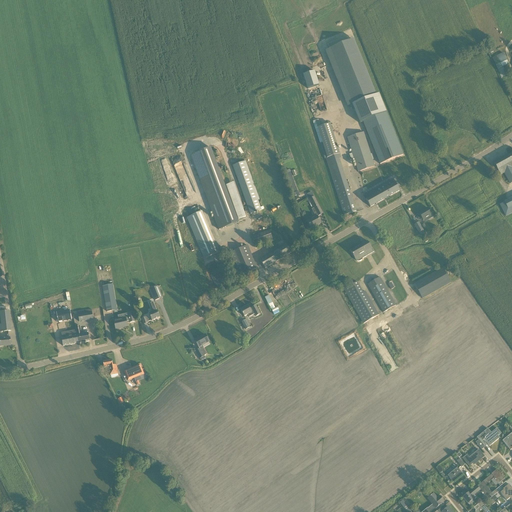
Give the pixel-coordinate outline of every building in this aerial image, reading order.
[(376,96),(353,40),(330,49),(352,105),(376,96)] [(507,77),(503,68),(509,65),(503,53),(491,58),(501,79),(507,77)] [(314,71),(303,75),(308,89),(319,86),(314,71)] [(376,96),(352,105),(360,124),(362,123),(379,165),(403,155),(386,113),(379,95),(376,96)] [(321,143),(319,144),(324,159),(326,159),(342,211),(344,216),(356,212),(339,160),(341,159),(330,124),(317,128),(321,143)] [(353,158),(357,172),(374,167),(363,132),(346,138),(352,154),(349,154),(350,159),(353,158)] [(475,134),(460,143),(463,148),(460,149),(458,145),(450,149),(456,159),(481,145),(477,138),(478,138),(475,134)] [(239,223),(210,148),(191,156),(219,231),(239,223)] [(511,153),(494,163),(500,175),(504,174),(509,184),(511,182),(511,153)] [(263,209),(262,207),(260,208),(257,201),(259,200),(246,161),(233,166),(250,214),(261,211),(261,210),(263,209)] [(300,196),(298,191),(297,191),(290,172),(286,173),(295,198),(300,196)] [(370,207),(399,191),(395,183),(394,184),(389,187),(386,182),(371,191),(374,195),(368,198),(366,200),(370,207)] [(233,184),(226,186),(238,220),(245,218),(233,184)] [(306,194),(314,208),(318,216),(323,214),(314,197),(313,197),(311,192),(306,194)] [(511,198),(499,205),(505,217),(511,213),(511,198)] [(423,221),(432,216),(428,209),(419,214),(423,221)] [(307,221),(309,224),(311,229),(321,224),(317,216),(307,221)] [(251,223),(254,233),(266,230),(263,220),(251,223)] [(413,225),(418,233),(423,231),(418,222),(413,225)] [(210,230),(195,237),(204,259),(219,252),(210,230)] [(252,237),(255,246),(273,239),(269,230),(252,237)] [(280,235),(285,243),(289,240),(285,233),(280,235)] [(364,253),(372,249),(367,241),(350,251),(356,261),(357,261),(357,262),(358,262),(359,262),(360,262),(362,260),(362,259),(366,257),(364,253)] [(260,261),(262,264),(265,269),(291,253),(286,245),(280,248),(277,245),(270,249),(272,253),(260,261)] [(225,255),(234,277),(236,282),(244,278),(242,275),(257,269),(247,246),(225,255)] [(414,284),(422,299),(451,283),(442,268),(414,284)] [(429,328),(395,270),(384,276),(418,335),(429,328)] [(396,305),(380,277),(367,285),(383,313),(396,305)] [(102,286),(106,312),(117,310),(113,284),(102,286)] [(150,289),(155,301),(163,298),(158,286),(150,289)] [(350,301),(363,324),(379,315),(365,292),(350,301)] [(277,307),(274,308),(269,295),(265,297),(273,315),(279,312),(277,307)] [(149,314),(152,321),(160,318),(153,302),(149,304),(153,313),(149,314)] [(252,309),(250,310),(248,307),(241,311),(244,317),(248,315),(249,317),(255,314),(256,317),(260,314),(256,306),(251,308),(252,309)] [(5,307),(0,307),(0,320),(0,324),(0,331),(0,332),(11,331),(9,310),(6,311),(5,307)] [(77,312),(78,317),(79,322),(93,320),(92,315),(92,309),(84,311),(84,310),(77,312)] [(70,310),(57,313),(59,323),(72,320),(70,310)] [(122,320),(114,322),(116,330),(120,329),(120,328),(127,327),(126,322),(130,321),(130,323),(134,322),(132,313),(128,314),(129,317),(122,319),(122,320)] [(80,326),(76,327),(77,335),(79,343),(90,341),(88,333),(81,335),(80,326)] [(62,338),(61,338),(63,346),(79,343),(77,335),(68,337),(67,332),(61,333),(62,338)] [(7,338),(0,338),(0,346),(4,347),(4,346),(10,345),(9,338),(8,338),(8,335),(6,335),(7,338)] [(199,349),(195,351),(200,359),(201,361),(206,359),(204,356),(207,355),(202,346),(209,343),(205,335),(195,341),(199,349)] [(112,360),(103,362),(104,368),(108,367),(110,376),(118,374),(116,365),(113,366),(112,360)] [(140,365),(124,372),(128,381),(144,374),(140,365)] [(494,431),(484,439),(489,446),(499,438),(498,436),(501,434),(497,429),(494,431)] [(481,438),(488,432),(486,431),(486,430),(477,438),(479,440),(481,443),(483,441),(481,438)] [(511,432),(502,441),(510,451),(511,449),(511,440),(511,441),(511,440),(511,432)] [(485,447),(481,443),(479,440),(476,443),(481,450),(485,447)] [(484,457),(479,450),(469,458),(467,455),(463,459),(469,467),(471,465),(470,465),(472,463),(474,464),(480,459),(480,460),(484,457)] [(465,465),(458,457),(455,459),(457,461),(462,468),(465,465)] [(447,476),(450,478),(453,482),(463,474),(457,468),(447,476)] [(491,474),(492,475),(483,482),(486,485),(493,479),(500,487),(506,482),(504,479),(497,470),(491,474)] [(503,490),(500,493),(507,501),(510,498),(511,500),(511,499),(511,488),(509,484),(502,489),(503,490)] [(486,486),(483,488),(489,495),(492,493),(486,486)] [(473,496),(480,490),(477,487),(468,494),(468,493),(463,498),(468,504),(469,503),(471,506),(476,502),(473,499),(474,498),(473,496)] [(481,490),(487,497),(489,495),(483,488),(481,490)] [(441,504),(444,502),(440,497),(437,499),(433,494),(427,499),(435,509),(441,504)] [(489,495),(487,497),(484,500),(484,499),(477,505),(480,509),(476,511),(489,511),(485,505),(487,503),(486,502),(491,498),(489,495)]
